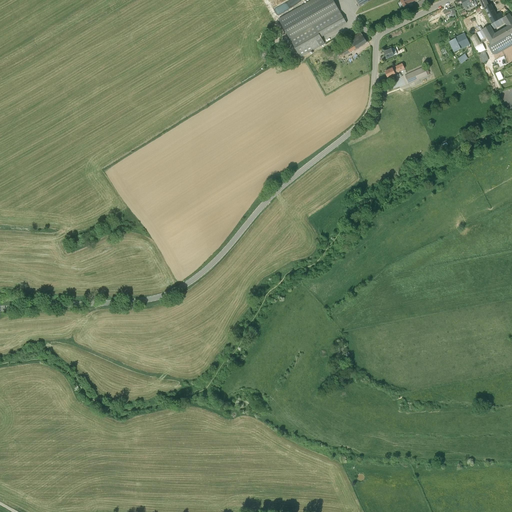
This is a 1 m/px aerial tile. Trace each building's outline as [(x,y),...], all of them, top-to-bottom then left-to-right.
[(333,0),(311,0),(279,18),(301,56),(325,43),(322,37),(347,23),(333,0)] [(473,0),(472,1),(471,0),(461,0),(461,1),(463,6),(464,6),(466,11),(468,10),(477,5),(475,1),(474,2),(473,0)] [(486,0),(479,0),(482,6),(475,9),(477,13),(481,11),(489,7),(488,5),(486,0)] [(489,25),(503,17),(500,12),(496,14),(490,4),(488,5),(489,7),(481,11),(489,25)] [(456,13),(455,13),(454,8),(450,10),(449,9),(444,12),(447,18),(452,16),(452,17),(455,16),(454,14),(456,13)] [(491,44),(488,46),(494,54),(511,43),(511,19),(509,14),(503,17),(489,25),(482,29),(487,38),(491,44)] [(367,42),(364,37),(361,32),(350,39),(354,44),(337,55),(339,59),(356,48),(356,49),(367,42)] [(471,35),(475,45),(481,42),(477,32),(471,35)] [(455,52),(470,45),(464,34),(449,41),(455,52)] [(478,53),(479,53),(483,63),(486,61),(483,55),(486,54),(485,51),(486,50),(482,43),(475,46),(478,53)] [(397,54),(396,51),(393,52),(391,49),(384,52),(386,58),(397,54)] [(466,53),(458,57),(462,63),(469,58),(466,53)] [(388,77),(399,72),(399,71),(405,69),(402,64),(385,71),(388,77)] [(409,83),(428,75),(424,67),(406,76),(409,83)]
